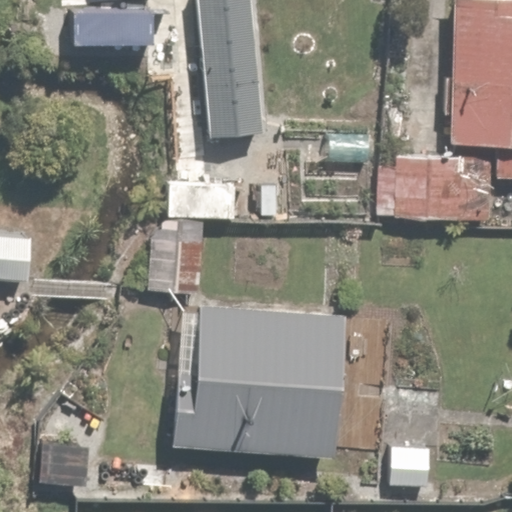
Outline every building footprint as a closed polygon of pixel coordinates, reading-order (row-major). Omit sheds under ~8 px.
[(511,0),(454,0),(451,137),(504,139),(503,176),(511,175),(511,0)] [(358,147),(294,143),(290,198),(354,202),(358,147)] [(487,156),(380,154),(379,211),(486,213),(487,156)] [(38,220),(0,219),(0,270),(38,271),(38,220)] [(341,293),(202,293),(202,384),(180,384),(180,457),(341,457),(341,293)] [(434,434),(387,433),(387,486),(434,487),(434,434)]
